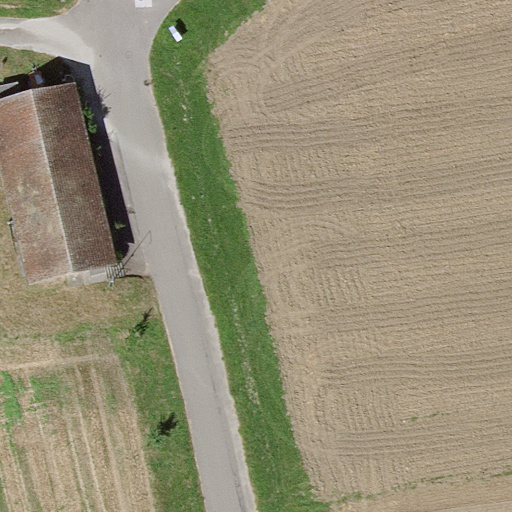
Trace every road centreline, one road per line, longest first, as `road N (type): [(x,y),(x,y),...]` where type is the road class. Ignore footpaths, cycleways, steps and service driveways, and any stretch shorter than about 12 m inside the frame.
road 1 (residential): [(119,0),(232,511)]
road 2 (track): [(123,33),(0,29)]
